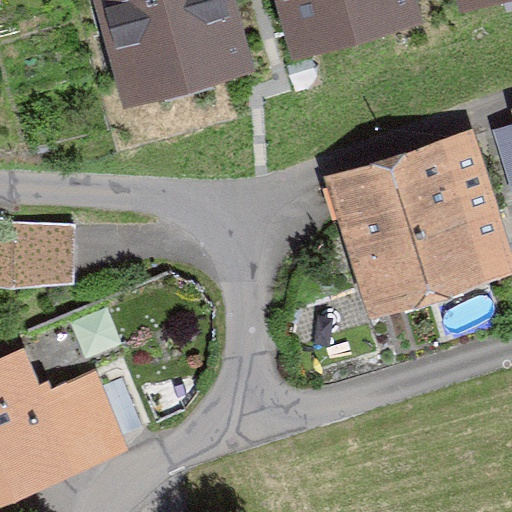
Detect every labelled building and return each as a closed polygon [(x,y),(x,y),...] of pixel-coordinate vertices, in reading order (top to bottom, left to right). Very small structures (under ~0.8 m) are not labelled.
[(236,0),(96,0),(124,93),(253,55),(236,0)] [(419,0),(278,0),(291,46),(422,11),(419,0)] [(511,244),(480,138),(335,181),(379,329),(511,290),(511,244)] [(82,228),(23,226),(21,291),(80,293),(82,228)] [(29,357),(0,368),(0,511),(5,511),(80,483),(29,357)] [(135,377),(112,386),(133,435),(156,425),(135,377)] [(107,378),(54,401),(83,469),(137,446),(107,378)]
